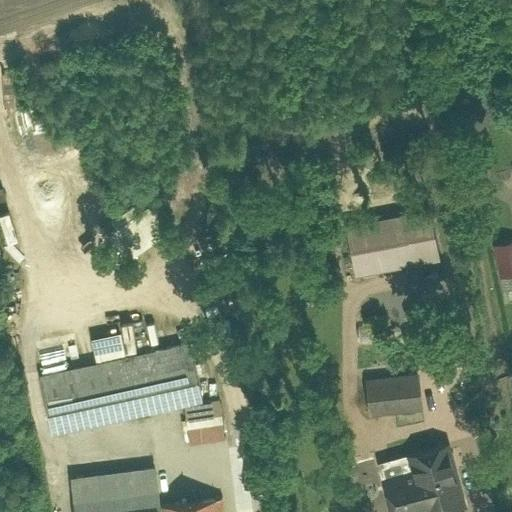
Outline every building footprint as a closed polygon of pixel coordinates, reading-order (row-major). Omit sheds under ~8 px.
[(112,233),(130,258),(174,228),(157,203),(112,233)] [(429,206),(347,222),(356,272),(439,256),(429,206)] [(506,299),(511,297),(511,238),(492,244),(506,299)] [(161,323),(166,344),(190,339),(193,338),(188,317),(161,323)] [(91,335),(97,359),(126,353),(121,329),(91,335)] [(40,371),(53,429),(202,397),(190,339),(166,344),(126,353),(97,359),(40,371)] [(417,369),(366,376),(371,412),(422,405),(417,369)] [(225,434),(218,396),(183,402),(190,440),(225,434)] [(336,416),(314,424),(322,442),(343,433),(336,416)] [(416,474),(385,483),(393,511),(441,511),(467,505),(450,446),(444,448),(442,442),(409,451),(416,474)] [(409,451),(378,460),(385,483),(416,474),(409,451)] [(76,511),(163,511),(162,502),(157,462),(72,474),(76,511)] [(223,511),(221,494),(162,502),(163,511),(223,511)]
